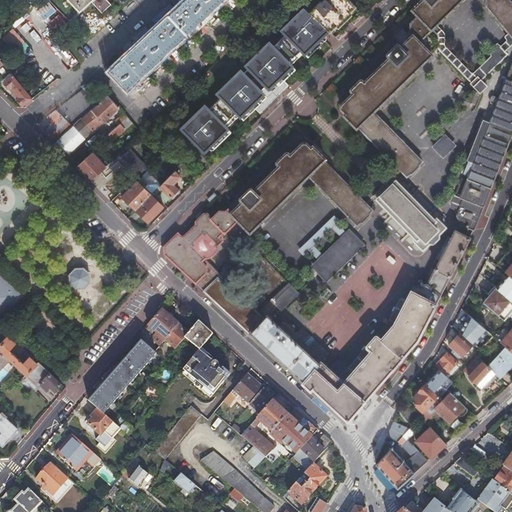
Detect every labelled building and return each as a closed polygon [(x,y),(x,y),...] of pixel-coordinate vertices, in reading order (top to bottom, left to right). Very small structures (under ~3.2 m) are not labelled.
[(71,0),(81,10),(91,0),(71,0)] [(95,0),(92,2),(102,12),(111,4),(106,0),(95,0)] [(127,90),(215,7),(209,0),(183,0),(181,3),(179,1),(174,6),(176,8),(156,26),(154,24),(148,29),(151,31),(127,53),(125,51),(119,56),(121,59),(109,70),(127,90)] [(309,11),(328,30),(329,32),(335,26),(337,27),(350,13),(350,12),(355,6),(348,0),(329,0),(330,1),(329,2),(326,0),(322,0),(321,2),(320,1),(309,11)] [(435,24),(459,0),(420,0),(417,4),(410,10),(416,16),(409,23),(409,30),(407,33),(410,36),(405,41),(400,46),(397,43),(386,54),(389,57),(363,82),(360,79),(349,90),(352,92),(340,104),(340,109),(345,113),(343,115),(355,128),(357,126),(372,142),(390,160),(406,176),(408,173),(411,173),(418,166),(418,164),(421,161),(372,112),(431,54),(418,41),(430,29),(435,24)] [(511,5),(507,0),(485,0),(485,7),(507,33),(511,38),(511,62),(498,98),(492,96),(489,103),(496,105),(488,126),(481,123),(478,130),(480,131),(472,151),(471,150),(468,157),(469,158),(465,169),(470,171),(467,180),(461,178),(454,195),(453,195),(450,202),(451,202),(451,203),(452,204),(451,207),(455,209),(453,213),(456,215),(456,216),(460,225),(473,231),(474,228),(477,222),(493,180),(496,174),(511,131),(511,5)] [(301,50),(308,57),(325,40),(321,37),(328,30),(309,11),(305,8),(287,26),(284,23),(280,27),(286,34),(280,40),(295,56),(301,50)] [(442,32),(435,24),(430,29),(436,36),(436,49),(468,81),(477,91),(483,85),(480,81),(499,62),(491,55),(472,73),(472,74),(471,74),(470,74),(470,73),(445,48),(445,47),(444,47),(444,46),(444,45),(444,44),(443,35),(443,34),(443,33),(443,32),(442,32)] [(511,44),(511,38),(507,33),(505,36),(504,36),(504,37),(504,38),(505,39),(506,39),(506,40),(506,41),(500,47),(504,52),(511,44)] [(215,104),(230,119),(237,112),(244,119),(256,108),(261,113),(289,84),(285,80),(295,69),(289,62),(295,56),(280,40),(274,46),(270,43),(247,65),(250,68),(244,73),(241,71),(219,93),(222,96),(215,104)] [(489,52),(491,55),(499,62),(507,54),(504,52),(500,47),(497,44),(489,52)] [(24,104),(32,98),(12,74),(3,82),(21,104),(24,104)] [(479,94),(472,91),(467,102),(473,105),(479,94)] [(92,131),(118,107),(107,95),(82,119),(92,131)] [(206,106),(183,128),(193,139),(191,141),(194,143),(196,142),(205,151),(211,145),(215,148),(231,132),(225,125),(230,119),(215,104),(209,109),(206,106)] [(115,121),(119,124),(123,120),(120,116),(115,121)] [(124,130),(132,123),(126,117),(123,120),(119,124),(124,130)] [(72,127),(83,139),(92,131),(82,119),(72,127)] [(110,143),(124,130),(119,124),(104,137),(110,143)] [(54,144),(65,155),(70,154),(84,140),(83,139),(72,127),(58,141),(54,144)] [(435,148),(440,153),(450,143),(445,138),(444,137),(445,136),(445,135),(432,148),(433,148),(434,147),(435,148)] [(434,307),(469,238),(454,230),(426,284),(413,286),(405,302),(399,299),(388,319),(389,320),(347,368),(336,359),(328,369),(321,362),(329,353),(300,328),(295,334),(282,322),(278,326),(266,315),(272,309),(277,314),(298,293),(288,283),(270,301),(258,314),(204,258),(210,257),(216,252),(218,245),(222,241),(218,237),(223,232),(223,233),(236,220),(249,233),(308,175),(356,225),(359,222),(362,221),(368,215),(368,213),(371,210),(355,194),(338,176),(323,160),(324,159),(311,146),(310,147),(305,142),(301,143),(289,154),(286,152),(275,163),(278,166),(252,191),(250,188),(239,198),(242,201),(236,207),(230,213),(227,209),(225,211),(218,211),(211,218),(206,214),(203,214),(199,218),(195,222),(195,226),(183,236),(180,236),(177,233),(164,246),(163,253),(239,324),(262,345),(303,382),(315,394),(345,422),(385,376),(416,340),(424,326),(434,307)] [(390,160),(372,142),(370,144),(388,162),(390,160)] [(120,159),(137,177),(146,169),(129,150),(120,159)] [(77,167),(91,181),(105,168),(92,153),(77,167)] [(164,162),(157,169),(164,176),(171,169),(164,162)] [(121,196),(136,210),(136,211),(151,195),(152,193),(160,185),(147,171),(137,181),(136,181),(121,196)] [(152,193),(164,204),(171,197),(172,198),(179,191),(173,184),(180,176),(174,171),(160,185),(152,193)] [(338,176),(355,194),(358,192),(340,173),(338,176)] [(434,221),(395,181),(376,199),(416,240),(414,241),(415,243),(414,245),(413,248),(415,250),(419,250),(420,248),(422,250),(428,243),(432,243),(437,237),(438,234),(445,228),(443,226),(445,224),(445,222),(412,188),(408,193),(435,220),(434,221)] [(151,195),(136,211),(148,223),(163,208),(151,195)] [(414,240),(387,213),(383,217),(410,244),(414,240)] [(345,229),(339,220),(296,244),(306,261),(319,254),(315,245),(345,229)] [(349,230),(347,233),(357,243),(359,240),(349,230)] [(357,243),(347,233),(313,266),(322,276),(357,243)] [(85,266),(75,266),(69,273),(69,282),(76,289),(85,288),(92,282),(92,272),(85,266)] [(0,275),(0,319),(3,316),(22,296),(0,275)] [(511,301),(511,278),(508,275),(496,288),(511,301)] [(511,308),(511,301),(496,288),(493,286),(487,293),(489,295),(482,303),(503,319),(511,308)] [(162,308),(144,329),(153,337),(161,344),(155,351),(157,353),(165,360),(175,349),(176,348),(185,337),(189,332),(162,308)] [(481,326),(471,317),(459,332),(469,340),(481,326)] [(197,352),(201,346),(212,332),(200,321),(189,332),(185,337),(197,347),(194,350),(197,352)] [(511,327),(500,342),(505,347),(511,353),(511,327)] [(452,353),(458,358),(459,356),(460,357),(464,353),(464,352),(471,344),(459,333),(448,346),(454,351),(452,353)] [(25,375),(26,375),(37,363),(34,361),(30,357),(24,363),(10,349),(15,344),(8,336),(0,344),(0,350),(5,356),(9,360),(17,367),(25,375)] [(88,400),(98,408),(104,414),(157,353),(155,351),(141,339),(88,400)] [(185,366),(183,368),(196,379),(196,380),(197,381),(203,386),(203,385),(214,393),(215,392),(216,392),(225,382),(224,381),(229,375),(231,373),(223,367),(222,369),(218,366),(218,365),(219,365),(219,364),(219,363),(219,362),(218,362),(218,361),(217,361),(217,360),(216,360),(215,360),(215,359),(214,359),(214,360),(213,360),(212,360),(212,361),(211,359),(213,356),(208,352),(201,346),(197,352),(185,366)] [(499,377),(511,363),(511,353),(505,347),(487,366),(499,377)] [(168,359),(173,364),(180,355),(175,351),(168,359)] [(438,370),(444,374),(456,362),(446,353),(434,365),(438,370)] [(0,361),(0,369),(9,360),(5,356),(0,361)] [(486,392),(499,377),(487,366),(476,356),(465,368),(470,373),(468,375),(486,392)] [(45,367),(39,361),(37,363),(26,375),(25,375),(22,379),(35,391),(38,387),(39,387),(41,385),(47,391),(50,387),(55,391),(62,384),(50,372),(45,367)] [(445,388),(451,381),(444,374),(438,370),(431,378),(427,382),(426,384),(438,395),(440,397),(446,389),(445,388)] [(262,386),(247,373),(234,388),(248,401),(262,386)] [(423,412),(436,398),(438,395),(426,384),(413,397),(419,402),(416,406),(423,412)] [(263,388),(249,403),(260,414),(274,398),(263,388)] [(231,391),(223,400),(227,403),(235,395),(231,391)] [(466,411),(466,409),(449,392),(440,402),(436,398),(423,412),(421,414),(420,415),(429,425),(436,418),(431,414),(435,410),(448,423),(457,414),(460,416),(462,415),(466,411)] [(282,439),(296,453),(311,437),(313,435),(318,429),(278,393),(274,398),(260,414),(257,417),(260,420),(272,430),(270,433),(279,442),(282,439)] [(191,404),(169,433),(179,442),(202,413),(191,404)] [(109,441),(120,428),(119,427),(113,422),(104,414),(98,408),(92,415),(94,417),(88,424),(100,434),(97,439),(100,442),(96,446),(104,454),(112,445),(109,441)] [(0,441),(4,445),(18,430),(0,413),(0,441)] [(120,428),(129,435),(134,428),(125,421),(119,427),(120,428)] [(408,429),(392,421),(390,428),(403,434),(408,439),(414,433),(409,428),(408,429)] [(240,435),(253,446),(265,457),(274,447),(253,428),(255,427),(254,426),(256,424),(253,422),(240,435)] [(430,457),(446,443),(431,427),(415,441),(430,457)] [(396,441),(403,434),(390,428),(386,436),(396,441)] [(169,433),(154,451),(164,459),(179,442),(169,433)] [(85,479),(101,459),(77,438),(72,434),(63,444),(65,446),(58,455),(85,479)] [(308,468),(313,463),(314,461),(332,442),(323,434),(318,440),(316,441),(311,437),(296,453),(294,456),(292,457),(307,470),(308,468)] [(403,444),(408,439),(403,434),(396,441),(394,444),(397,447),(400,444),(402,446),(403,444)] [(407,449),(412,444),(408,439),(403,444),(407,449)] [(489,447),(479,440),(473,445),(484,452),(487,454),(490,450),(489,447)] [(56,452),(58,455),(65,446),(63,444),(56,452)] [(397,488),(427,460),(412,444),(407,449),(413,455),(405,463),(391,447),(376,464),(397,488)] [(484,452),(473,445),(469,449),(480,458),(484,452)] [(253,446),(242,457),(254,468),(265,457),(253,446)] [(213,452),(200,459),(236,489),(262,511),(269,511),(274,507),(243,478),(234,470),(213,452)] [(511,452),(503,465),(511,471),(511,452)] [(461,456),(454,463),(472,476),(475,476),(479,470),(461,456)] [(128,477),(139,486),(144,479),(148,473),(136,463),(133,461),(123,473),(128,477)] [(52,494),(68,477),(51,462),(36,478),(46,487),(45,488),(52,494)] [(172,478),(177,469),(164,463),(160,471),(172,478)] [(303,480),(313,490),(326,476),(313,463),(308,468),(307,470),(304,472),(307,475),(303,480)] [(511,471),(503,465),(503,466),(492,480),(509,493),(511,494),(511,471)] [(107,483),(113,477),(102,467),(97,473),(107,483)] [(185,477),(180,472),(173,481),(188,493),(195,485),(185,477)] [(509,504),(511,499),(511,494),(509,493),(492,480),(491,479),(484,489),(493,496),(494,493),(509,504)] [(287,491),(301,503),(313,490),(303,480),(299,485),(296,481),(287,491)] [(470,482),(464,490),(478,500),(487,506),(495,511),(499,511),(503,507),(505,509),(509,504),(494,493),(493,496),(484,489),(480,486),(479,488),(470,482)] [(41,500),(27,486),(14,499),(19,503),(12,510),(11,511),(8,511),(7,511),(31,511),(38,506),(42,501),(41,500)] [(211,488),(207,492),(218,500),(221,496),(211,488)] [(447,509),(451,511),(471,511),(477,505),(475,502),(460,490),(459,492),(458,491),(456,491),(453,496),(453,498),(454,499),(453,500),(454,500),(447,509)] [(311,511),(320,511),(325,505),(327,503),(320,498),(311,511)] [(412,502),(404,508),(408,511),(451,511),(447,509),(434,498),(423,511),(412,502)] [(19,503),(14,499),(8,506),(12,510),(19,503)] [(475,502),(477,505),(471,511),(482,511),(487,506),(478,500),(475,502)]
